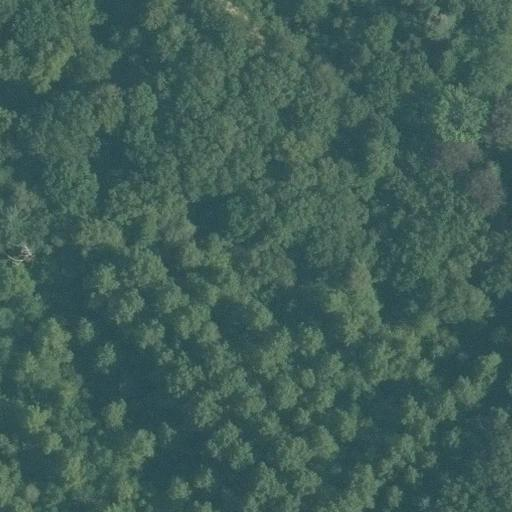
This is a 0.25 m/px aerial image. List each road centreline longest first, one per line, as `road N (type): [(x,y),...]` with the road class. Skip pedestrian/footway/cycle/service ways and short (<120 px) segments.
road 1 (track): [(202,0),(471,268),(511,296)]
road 2 (track): [(511,381),(366,511)]
